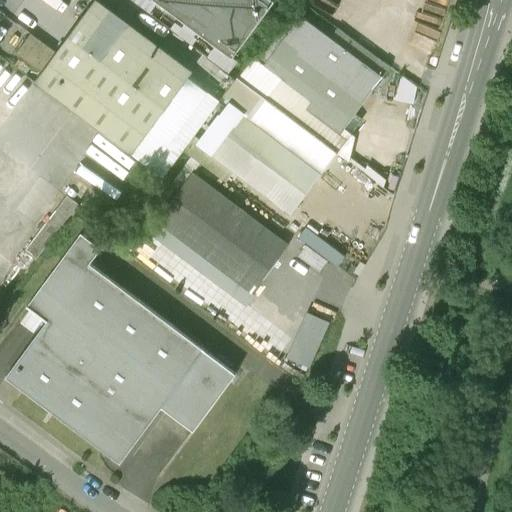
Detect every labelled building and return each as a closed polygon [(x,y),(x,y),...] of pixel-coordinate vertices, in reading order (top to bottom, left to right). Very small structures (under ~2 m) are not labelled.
[(134,0),(153,13),(162,0),(134,0)] [(248,60),(290,2),(286,0),(163,0),(191,20),(208,32),(222,42),(248,60)] [(215,83),(99,1),(60,55),(42,80),(39,85),(155,167),(215,83)] [(258,66),(244,84),(338,151),(360,119),(354,114),(389,66),(336,27),(331,34),(304,14),(263,70),(258,66)] [(198,46),(208,32),(191,20),(185,27),(178,22),(173,28),(198,46)] [(42,80),(60,55),(33,37),(29,34),(12,59),(42,80)] [(248,60),(222,42),(210,59),(235,78),(248,60)] [(398,94),(413,98),(417,80),(403,76),(398,94)] [(338,151),(244,84),(239,80),(222,104),(236,114),(207,155),(292,215),(338,151)] [(153,233),(248,300),(290,241),(195,174),(153,233)] [(28,251),(41,261),(80,207),(67,198),(28,251)] [(338,264),(345,251),(306,227),(301,236),(311,242),(309,246),(338,264)] [(46,323),(5,381),(124,465),(162,411),(196,435),(239,374),(87,267),(97,253),(75,238),(25,308),(46,323)] [(311,366),(330,318),(306,308),(287,356),(311,366)]
